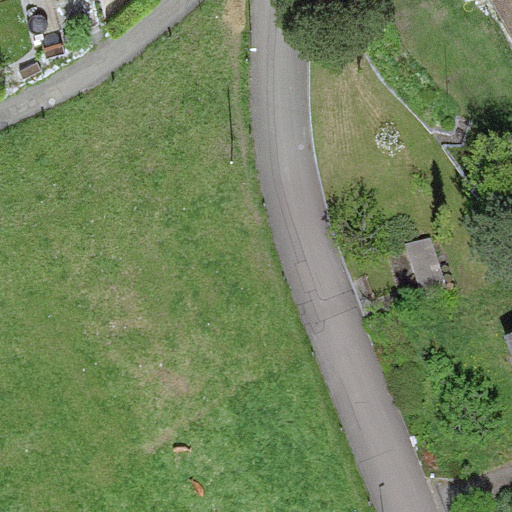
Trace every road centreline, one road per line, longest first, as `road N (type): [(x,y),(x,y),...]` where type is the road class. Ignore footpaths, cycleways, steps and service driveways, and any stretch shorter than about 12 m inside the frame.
road 1 (residential): [(294,0),(286,100),(298,186),(333,319),(410,511)]
road 2 (residential): [(192,0),(58,94),(0,117)]
